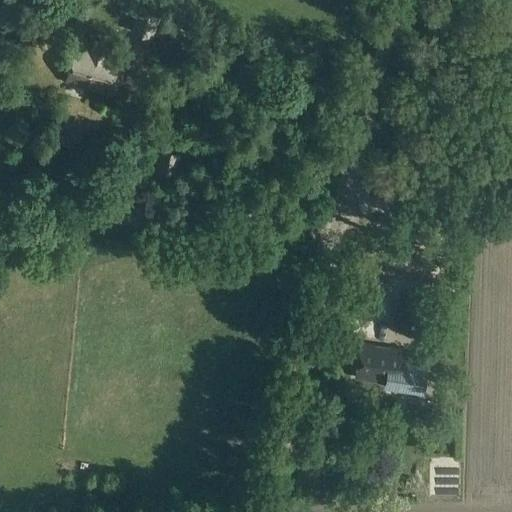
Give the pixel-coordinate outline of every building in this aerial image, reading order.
[(153,36),(160,11),(138,4),(131,29),(153,36)] [(105,59),(108,45),(92,41),(89,54),(75,50),(67,84),(117,96),(125,64),(105,59)] [(176,175),(181,152),(159,148),(154,170),(176,175)] [(421,334),(426,304),(399,300),(394,330),(421,334)] [(383,387),(423,393),(425,378),(426,378),(427,366),(402,362),(404,350),(390,348),(390,349),(374,346),(374,345),(359,343),(354,378),(384,383),(383,387)]
